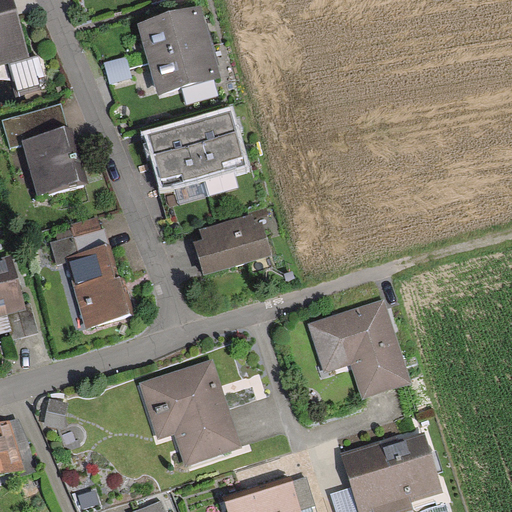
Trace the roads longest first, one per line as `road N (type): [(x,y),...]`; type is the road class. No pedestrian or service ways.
road 1 (residential): [(47,0),(181,335)]
road 2 (residential): [(381,274),(181,335)]
road 3 (residential): [(181,335),(0,391)]
road 4 (track): [(511,236),(381,274)]
